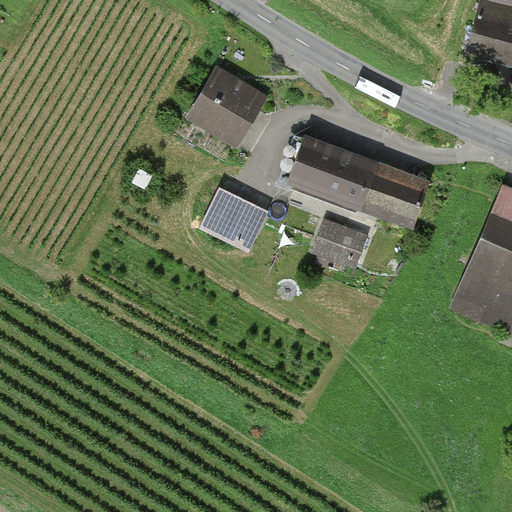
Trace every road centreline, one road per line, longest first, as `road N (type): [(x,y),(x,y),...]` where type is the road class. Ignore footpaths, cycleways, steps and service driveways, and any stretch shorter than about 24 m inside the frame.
road 1 (tertiary): [(236,0),(390,92),(511,145)]
road 2 (track): [(466,0),(446,119)]
